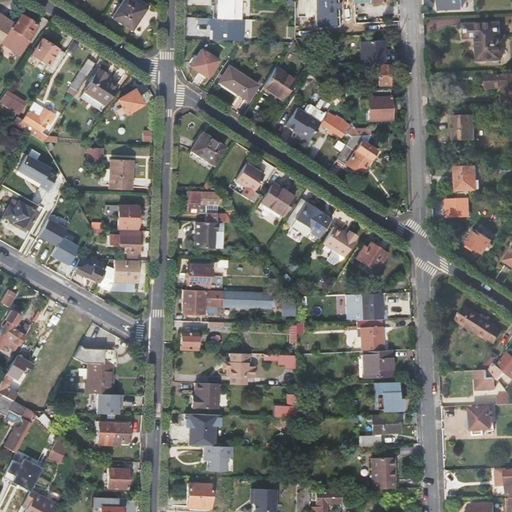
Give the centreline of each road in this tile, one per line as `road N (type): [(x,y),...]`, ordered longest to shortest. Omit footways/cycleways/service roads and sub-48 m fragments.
road 1 (residential): [(420,247),(167,83)]
road 2 (residential): [(420,247),(434,511)]
road 3 (residential): [(167,83),(158,336)]
road 4 (residential): [(409,0),(420,247)]
road 5 (residential): [(0,255),(130,329),(158,336)]
road 6 (residential): [(158,336),(151,511)]
road 7 (residential): [(167,83),(41,0)]
